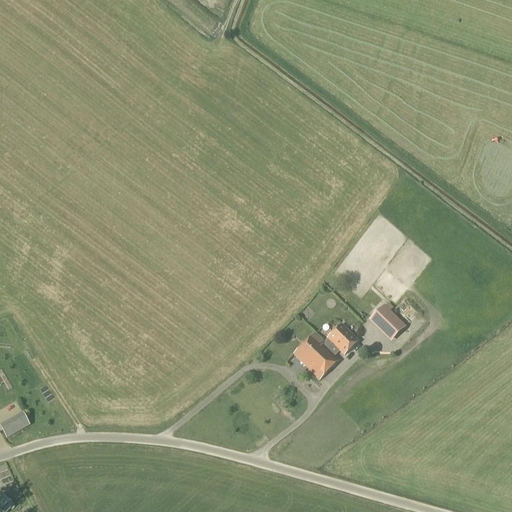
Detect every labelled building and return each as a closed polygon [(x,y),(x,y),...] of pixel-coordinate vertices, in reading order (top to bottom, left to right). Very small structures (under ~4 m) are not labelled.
[(215,0),(226,8),(232,0),(215,0)] [(390,344),(406,328),(384,307),(369,323),(390,344)] [(344,357),(358,343),(341,326),(327,340),(328,341),(324,344),(323,344),(314,335),(294,356),(320,381),(339,362),(333,355),(338,351),(344,357)] [(23,414),(0,426),(0,427),(6,439),(30,426),(23,414)] [(0,511),(9,511),(14,506),(6,499),(0,505),(0,511)]
